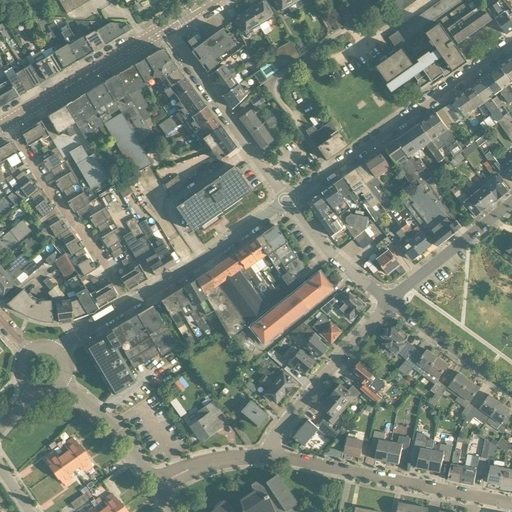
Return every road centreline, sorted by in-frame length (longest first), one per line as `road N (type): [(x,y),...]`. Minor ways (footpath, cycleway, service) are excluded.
road 1 (residential): [(511,42),(287,199)]
road 2 (residential): [(511,505),(269,457)]
road 3 (residential): [(164,30),(287,199)]
road 4 (residential): [(385,301),(276,430),(269,457)]
road 5 (residential): [(128,303),(20,146)]
road 6 (tertiary): [(0,127),(164,30)]
road 7 (residential): [(128,303),(287,199)]
road 8 (residential): [(511,203),(385,301)]
road 9 (residential): [(511,392),(385,301)]
road 10 (residential): [(287,199),(338,261),(385,301)]
road 11 (residential): [(157,486),(108,423),(63,383)]
